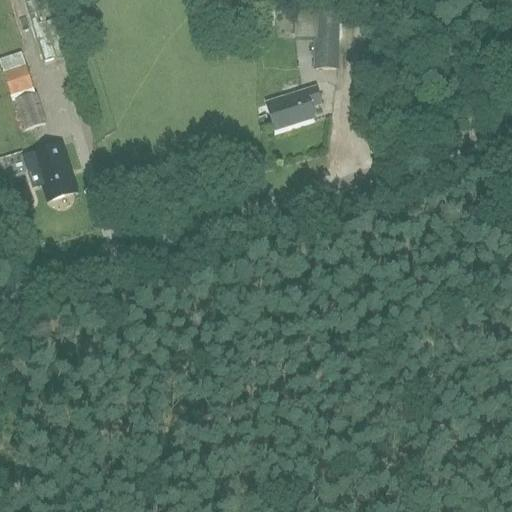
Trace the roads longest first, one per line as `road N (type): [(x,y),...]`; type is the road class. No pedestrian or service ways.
road 1 (unclassified): [(0,294),(511,126)]
road 2 (track): [(33,284),(15,511)]
